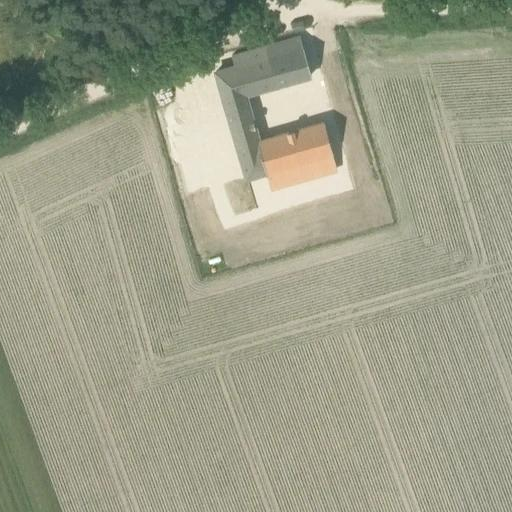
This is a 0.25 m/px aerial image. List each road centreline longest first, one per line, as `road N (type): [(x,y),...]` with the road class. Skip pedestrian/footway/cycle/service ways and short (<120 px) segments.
road 1 (track): [(295,13),(0,136)]
road 2 (track): [(511,5),(295,13)]
